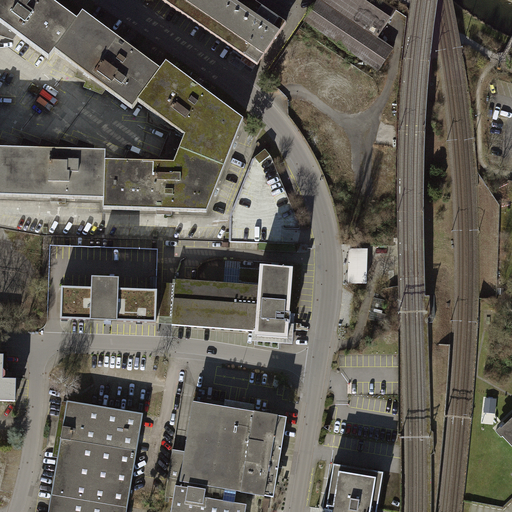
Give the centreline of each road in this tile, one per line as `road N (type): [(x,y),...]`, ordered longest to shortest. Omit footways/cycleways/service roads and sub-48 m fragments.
road 1 (unclassified): [(111,0),(250,93),(297,153),(322,209),(330,254),(320,368)]
road 2 (residential): [(15,511),(39,341),(216,349),(320,368)]
road 3 (unclassified): [(320,368),(296,511)]
road 4 (track): [(511,175),(481,159),(477,99),(495,57)]
